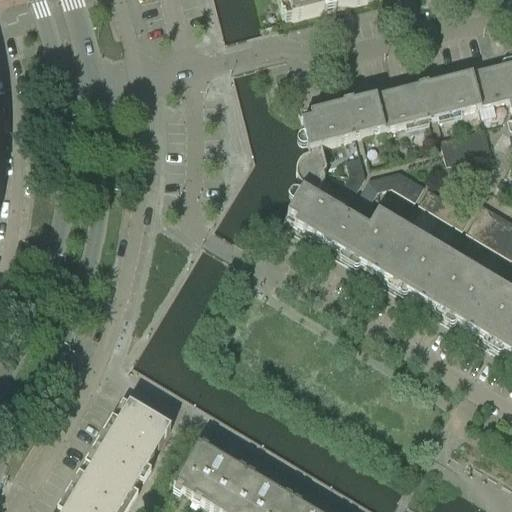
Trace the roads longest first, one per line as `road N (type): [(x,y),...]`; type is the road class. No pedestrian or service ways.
road 1 (residential): [(511,421),(194,234),(190,75)]
road 2 (unclassified): [(16,511),(83,399),(129,275),(145,136),(139,83)]
road 3 (tertiary): [(0,452),(83,287),(103,163),(96,90)]
road 4 (tertiary): [(63,94),(59,220),(27,327),(0,378)]
road 5 (residential): [(190,75),(300,53),(338,60),(417,42)]
road 6 (unclassified): [(0,55),(14,121),(17,199),(0,273)]
